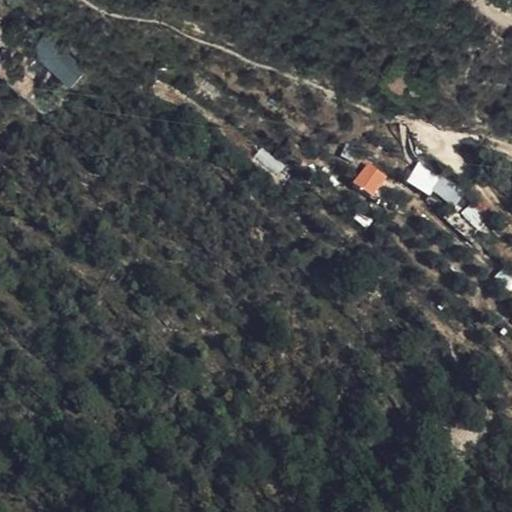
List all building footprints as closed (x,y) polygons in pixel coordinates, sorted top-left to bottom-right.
[(47,37),(32,56),(70,87),(86,69),(47,37)] [(0,39),(0,55),(1,57),(10,46),(1,39),(0,39)] [(48,78),(10,46),(1,57),(40,88),(48,78)] [(402,57),(385,79),(405,94),(411,86),(422,94),(434,80),(402,57)] [(386,174),(367,161),(353,181),(372,194),(386,174)] [(407,179),(451,205),(460,189),(417,163),(407,179)] [(460,218),(477,226),(483,213),(466,205),(460,218)]
